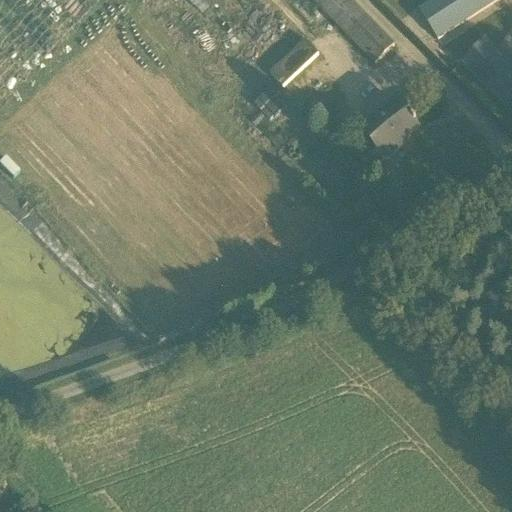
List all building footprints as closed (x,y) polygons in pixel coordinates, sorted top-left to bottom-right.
[(501,0),(438,0),(419,13),(438,40),(466,23),(501,0)] [(0,15),(0,49),(27,78),(44,62),(0,15)] [(511,104),(511,68),(485,41),(462,65),(507,110),(511,104)] [(317,58),(303,43),(268,76),(281,91),(317,58)] [(413,123),(400,105),(363,134),(373,147),(358,159),(369,174),(402,148),(400,145),(419,131),(416,126),(417,125),(414,122),(413,123)]
